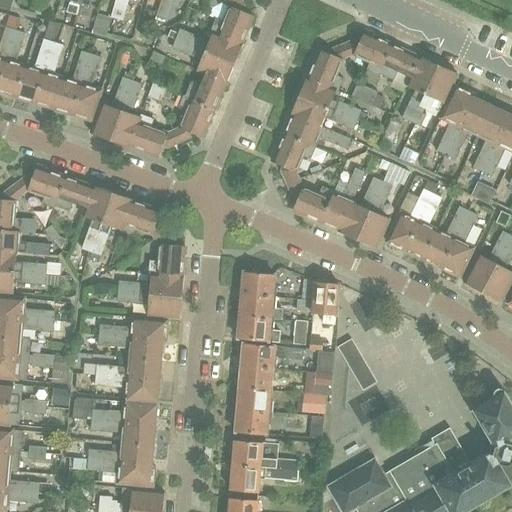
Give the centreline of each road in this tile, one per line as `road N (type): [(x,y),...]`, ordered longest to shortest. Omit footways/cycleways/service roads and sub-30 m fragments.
road 1 (residential): [(511,353),(421,298),(218,209)]
road 2 (residential): [(183,511),(198,468),(192,387),(218,209)]
road 3 (residential): [(201,204),(283,0)]
road 4 (residential): [(201,204),(0,131)]
road 5 (residential): [(511,71),(356,0)]
